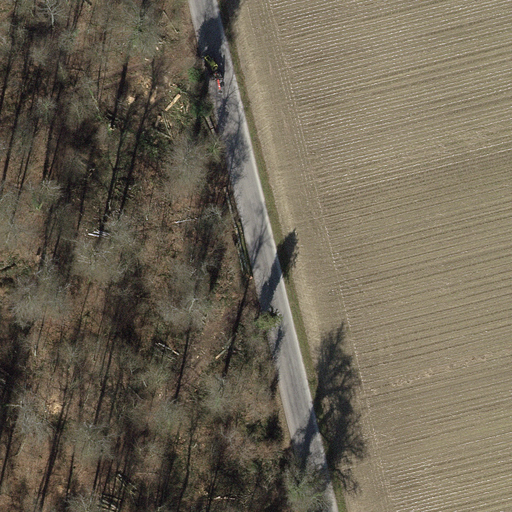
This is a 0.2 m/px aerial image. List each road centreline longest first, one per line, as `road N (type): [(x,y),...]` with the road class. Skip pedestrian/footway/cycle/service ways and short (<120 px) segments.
road 1 (track): [(194,0),(322,511)]
road 2 (track): [(0,120),(205,45)]
